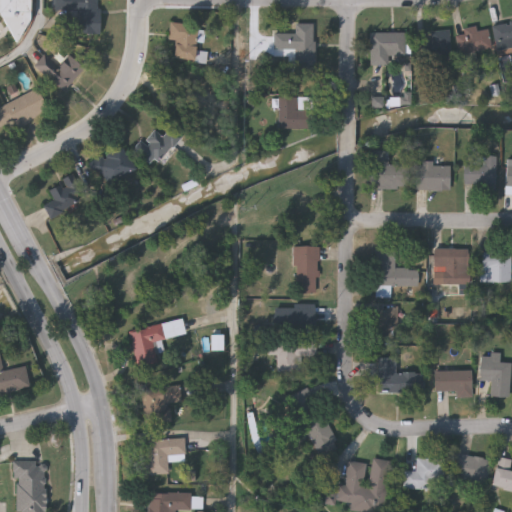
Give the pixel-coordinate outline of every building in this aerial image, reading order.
[(0,0),(0,17),(16,45),(31,20),(31,0),(0,0)] [(55,0),(99,0),(99,35),(76,34),(76,13),(55,13),(55,0)] [(511,20),(511,47),(497,50),(492,24),(511,20)] [(194,63),(175,61),(176,41),(169,41),(170,24),(197,25),(194,63)] [(295,34),(295,24),(314,24),(315,74),(291,74),(291,55),(274,55),(274,34),(295,34)] [(459,56),(455,33),(476,29),(477,32),(487,29),(491,50),(459,56)] [(432,32),(450,32),(451,59),(432,60),(432,32)] [(370,33),(405,33),(405,55),(389,55),(389,66),(370,66),(370,33)] [(429,58),(419,59),(418,42),(428,42),(429,58)] [(34,67),(45,55),(57,66),(68,54),(84,69),(62,92),(34,67)] [(0,107),(36,89),(47,111),(2,134),(0,130),(0,107)] [(181,138),(163,161),(150,150),(168,127),(181,138)] [(90,164),(119,144),(135,167),(106,187),(90,164)] [(408,165),(408,188),(368,188),(368,151),(387,151),(387,165),(408,165)] [(463,188),(463,165),(483,165),(483,156),(496,156),(496,188),(463,188)] [(450,190),(415,190),(415,165),(450,165),(450,190)] [(48,188),(73,176),(86,201),(51,219),(44,206),(54,200),(48,188)] [(317,248),(316,293),(296,293),(298,247),(317,248)] [(467,249),(467,286),(444,286),(444,266),(433,266),(433,249),(467,249)] [(375,297),(375,250),(395,250),(395,269),(418,269),(418,287),(390,287),(391,297),(375,297)] [(510,282),(480,282),(480,253),(510,253),(510,282)] [(316,305),(316,333),(274,333),(274,305),(316,305)] [(129,332),(173,321),(176,335),(153,341),(159,365),(138,370),(129,332)] [(316,341),(316,357),(300,356),(299,376),(277,375),(278,355),(267,354),(267,340),(316,341)] [(29,390),(0,395),(0,357),(3,373),(26,369),(29,390)] [(378,392),(378,358),(395,358),(395,372),(425,372),(425,392),(378,392)] [(510,397),(491,397),(491,381),(480,381),(480,360),(510,360),(510,397)] [(433,370),(471,370),(471,397),(455,397),(455,391),(433,391),(433,370)] [(171,423),(144,424),(143,387),(180,386),(181,402),(170,403),(171,423)] [(310,437),(298,443),(293,433),(303,428),(287,398),(308,387),(339,448),(320,457),(310,437)] [(146,475),(145,440),(184,439),(184,460),(167,460),(168,474),(146,475)] [(452,479),(456,454),(491,460),(486,485),(452,479)] [(347,461),(369,464),(370,458),(392,461),(386,511),(364,511),(350,510),(351,505),(334,503),(337,484),(344,485),(347,461)] [(433,490),(403,489),(403,471),(416,472),(416,458),(445,459),(444,483),(433,483),(433,490)] [(511,491),(492,489),(496,458),(511,460),(510,470),(511,470),(511,491)] [(16,511),(16,464),(45,465),(45,511),(16,511)] [(148,511),(148,493),(191,493),(191,511),(174,511),(148,511)]
